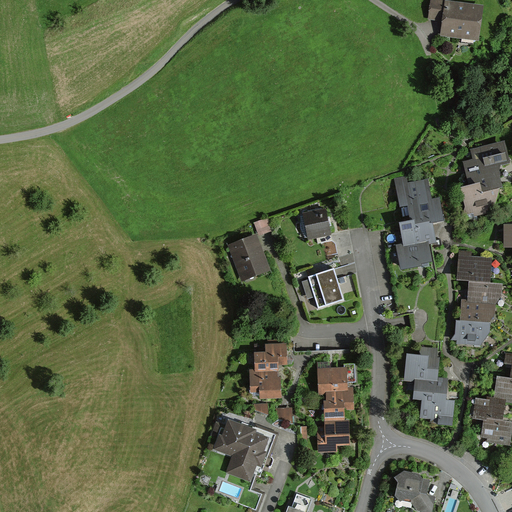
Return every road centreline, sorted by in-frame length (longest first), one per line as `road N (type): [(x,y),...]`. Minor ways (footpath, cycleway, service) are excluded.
road 1 (unclassified): [(236,0),(94,111),(0,139)]
road 2 (residential): [(356,229),(376,328),(379,439)]
road 3 (residential): [(379,439),(445,460),(491,511)]
